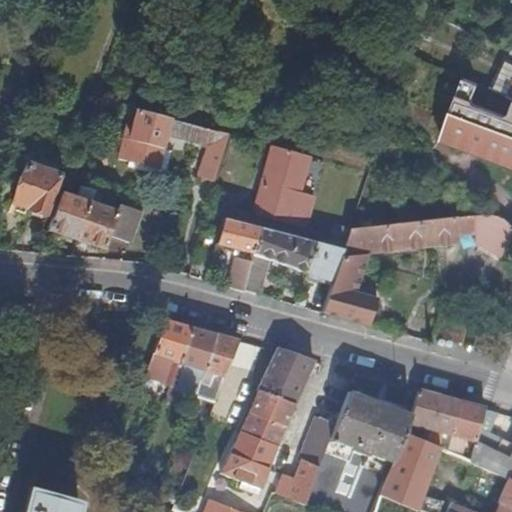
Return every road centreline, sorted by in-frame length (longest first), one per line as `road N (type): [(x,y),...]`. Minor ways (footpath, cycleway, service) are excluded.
road 1 (residential): [(511,386),(151,297),(55,282)]
road 2 (residential): [(0,469),(55,282)]
